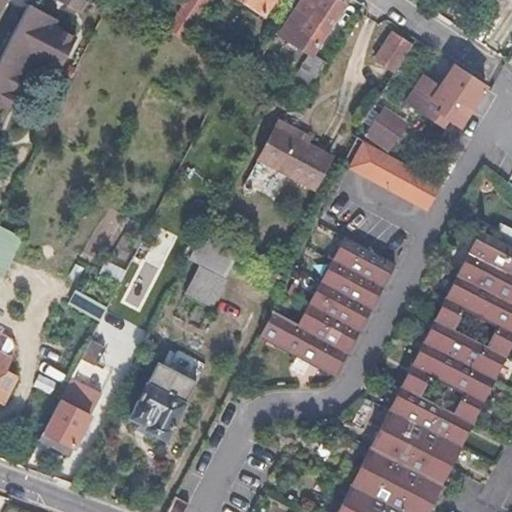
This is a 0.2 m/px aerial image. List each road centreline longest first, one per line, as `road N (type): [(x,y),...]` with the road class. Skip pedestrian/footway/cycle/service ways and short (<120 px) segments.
road 1 (residential): [(200,511),(249,420),(269,406),(334,406),(348,393),(493,124)]
road 2 (residential): [(381,0),(500,71),(506,86),(493,124)]
